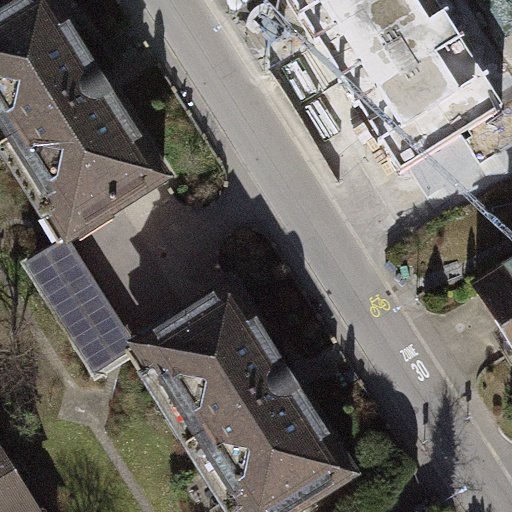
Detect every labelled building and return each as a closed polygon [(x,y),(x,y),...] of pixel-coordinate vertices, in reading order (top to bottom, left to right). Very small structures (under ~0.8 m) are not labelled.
[(0,154),(43,221),(51,216),(66,239),(74,232),(81,242),(114,220),(109,213),(164,177),(47,0),(31,0),(0,20),(0,154)] [(436,0),(288,0),(399,172),(504,106),(436,0)] [(136,348),(66,239),(25,266),(95,374),(136,348)] [(511,265),(472,290),(511,352),(511,265)] [(154,374),(142,382),(227,511),(238,511),(298,511),(296,509),(351,473),(230,289),(179,322),(174,314),(138,337),(142,345),(136,348),(154,374)] [(0,511),(30,511),(0,467),(0,511)]
